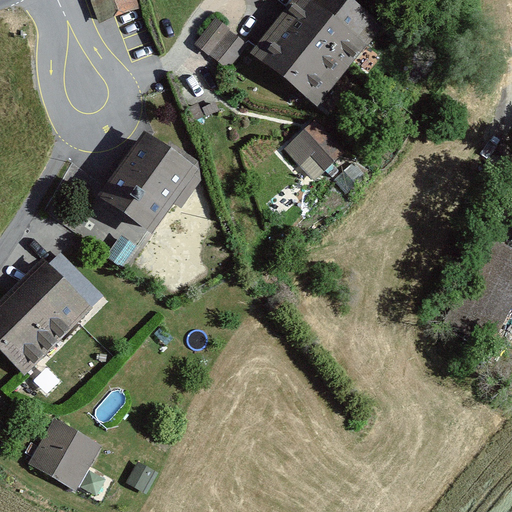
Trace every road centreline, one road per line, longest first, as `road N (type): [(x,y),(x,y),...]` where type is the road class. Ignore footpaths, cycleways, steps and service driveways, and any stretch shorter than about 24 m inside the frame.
road 1 (residential): [(71,133),(90,138),(110,129),(123,100),(117,73),(66,0)]
road 2 (residential): [(45,0),(44,65),(52,102),(71,133)]
road 3 (unclassified): [(71,133),(0,249)]
road 4 (track): [(117,73),(185,45),(220,0)]
